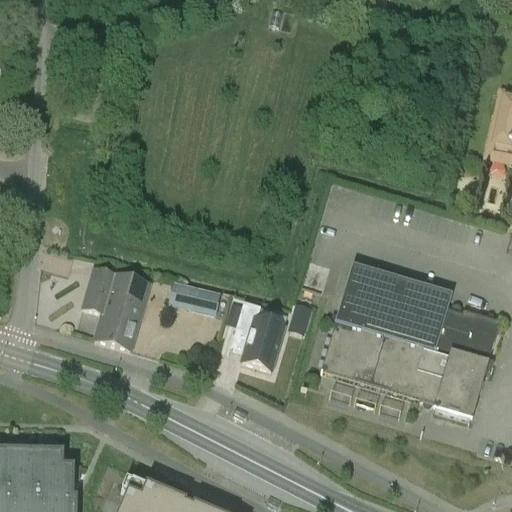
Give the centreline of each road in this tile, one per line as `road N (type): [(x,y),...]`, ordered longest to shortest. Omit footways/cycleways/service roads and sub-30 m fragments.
road 1 (tertiary): [(350,511),(108,389),(13,358)]
road 2 (residential): [(31,180),(38,0)]
road 3 (residential): [(13,358),(31,180)]
